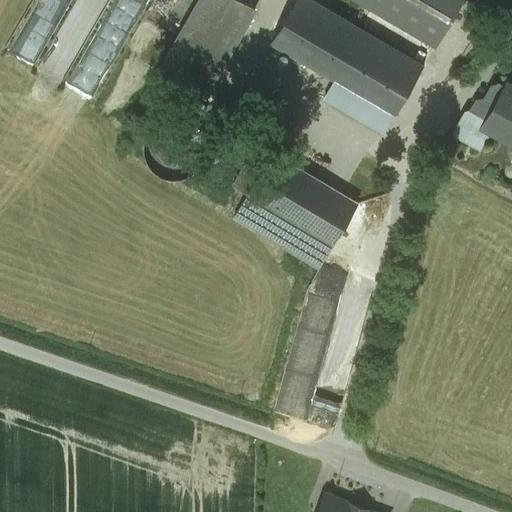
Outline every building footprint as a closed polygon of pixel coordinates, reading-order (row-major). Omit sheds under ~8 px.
[(255,7),(243,0),(200,0),(160,69),(204,95),(255,7)] [(424,63),(316,0),(295,0),(271,42),(335,79),(324,97),(383,131),(394,114),(424,63)] [(460,0),(361,0),(435,43),(438,39),(460,0)] [(511,84),(508,82),(487,118),(483,125),(485,126),(511,142),(511,84)] [(466,110),(453,132),(475,144),(485,126),(483,125),(487,118),(470,109),(466,110)] [(174,118),(167,119),(161,121),(157,124),(153,127),(150,131),(147,134),(145,138),(144,142),(144,144),(144,147),(143,150),(144,155),(145,158),(146,162),(148,167),(152,171),(155,173),(157,175),(160,177),(162,178),(166,180),(171,181),(176,181),(182,180),(186,179),(191,177),(193,175),(196,173),(199,170),(202,166),(204,161),(205,159),(206,155),(206,153),(207,149),(206,146),(206,143),(205,140),(204,137),(202,132),(198,128),(195,125),(192,123),(189,121),(185,119),(179,118),(174,118)] [(356,204),(271,153),(233,217),(318,268),(356,204)] [(371,511),(326,494),(318,511),(371,511)]
